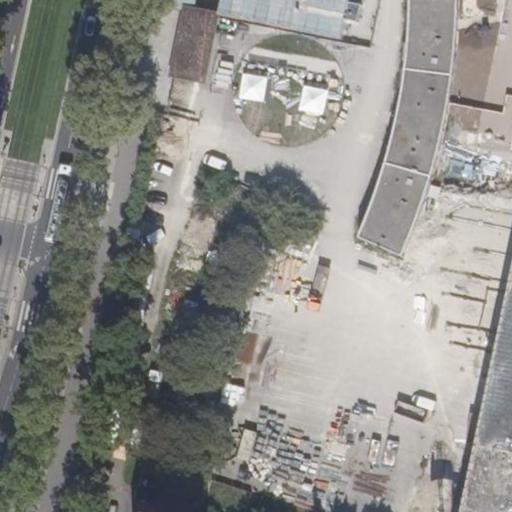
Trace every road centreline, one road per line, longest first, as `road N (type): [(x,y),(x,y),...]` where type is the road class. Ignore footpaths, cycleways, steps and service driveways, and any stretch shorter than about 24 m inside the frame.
road 1 (primary): [(48,246),(106,0)]
road 2 (primary): [(0,431),(48,246)]
